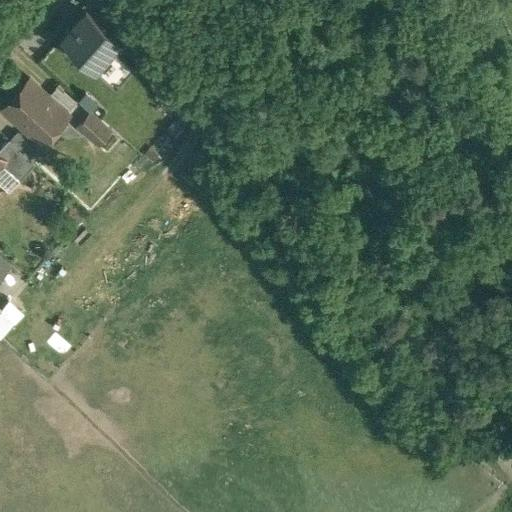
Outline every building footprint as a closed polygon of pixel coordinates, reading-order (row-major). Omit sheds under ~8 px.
[(111,32),(86,9),(61,36),(103,75),(117,60),(100,44),(111,32)] [(117,60),(103,75),(116,86),(129,71),(117,60)] [(129,71),(116,86),(125,95),(139,80),(129,71)] [(68,112),(30,77),(3,107),(41,142),(68,112)] [(111,129),(90,111),(78,125),(98,143),(111,129)] [(35,162),(8,138),(0,147),(0,155),(4,158),(3,159),(6,162),(3,166),(3,168),(18,181),(35,162)] [(0,255),(0,277),(11,265),(0,255)] [(3,315),(6,318),(0,323),(0,329),(6,336),(20,322),(8,310),(3,315)]
